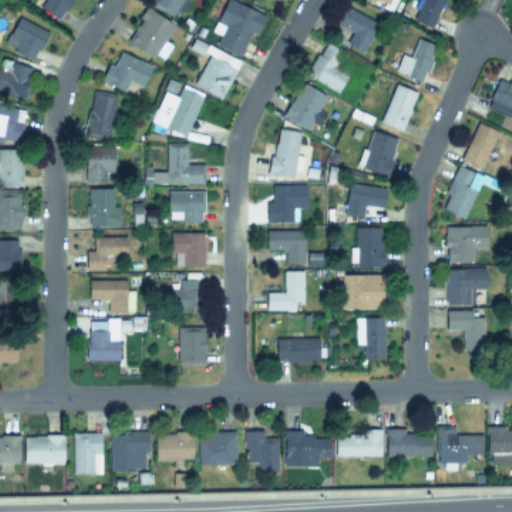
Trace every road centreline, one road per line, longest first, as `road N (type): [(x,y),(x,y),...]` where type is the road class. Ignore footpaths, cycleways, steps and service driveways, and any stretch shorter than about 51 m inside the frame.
road 1 (residential): [(511,388),(0,399)]
road 2 (residential): [(234,394),(236,148),(243,119),(310,0)]
road 3 (residential): [(110,0),(71,62),(55,108),(53,398)]
road 4 (residential): [(476,36),(415,189),(415,391)]
road 5 (secondary): [(511,503),(171,511)]
